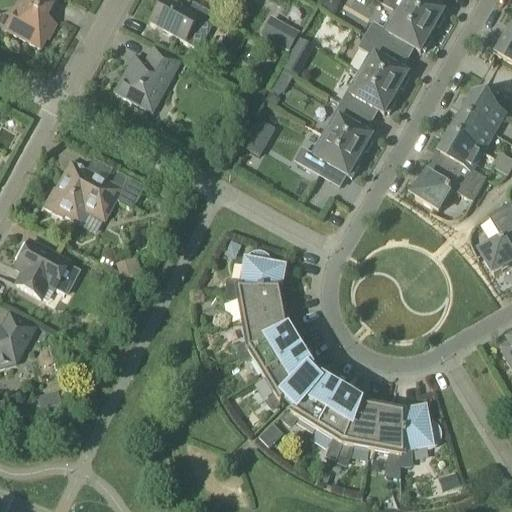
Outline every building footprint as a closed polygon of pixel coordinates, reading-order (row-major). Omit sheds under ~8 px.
[(47,42),(54,30),(43,24),(56,1),(54,0),(21,0),(3,33),(38,52),(45,41),(47,42)] [(404,10),(399,18),(430,36),(434,30),(437,32),(443,21),(440,19),(442,16),(416,2),(416,0),(402,0),(399,7),(404,10)] [(148,28),(182,46),(197,55),(212,27),(226,34),(230,27),(215,20),(191,7),(185,18),(161,5),(148,28)] [(372,28),(365,40),(387,53),(393,41),(419,56),(421,54),(424,55),(430,44),(427,43),(430,36),(399,18),(394,27),(389,24),(383,34),(372,28)] [(259,40),(288,57),(299,37),(270,21),(259,40)] [(368,72),(363,81),(395,99),(398,92),(401,94),(408,83),(405,81),(406,79),(380,64),(387,53),(365,40),(358,53),(368,59),(363,69),(368,72)] [(511,42),(508,40),(503,48),(500,46),(493,57),(511,68),(511,42)] [(152,100),(157,103),(177,67),(152,53),(140,75),(129,69),(114,96),(145,113),(152,100)] [(280,73),(295,82),(302,71),(287,62),(280,73)] [(353,86),(340,109),(351,115),(357,104),(383,119),(385,116),(388,118),(394,107),(391,105),(395,99),(363,81),(358,89),(353,86)] [(253,89),(246,100),(259,108),(266,96),(253,89)] [(268,97),(264,106),(274,111),(277,106),(275,101),(268,97)] [(458,118),(458,119),(493,139),(504,119),(469,99),(462,111),(466,113),(462,120),(458,118)] [(332,135),(327,143),(359,161),(362,155),(365,157),(372,146),(369,144),(370,141),(344,126),(351,115),(340,109),(327,131),(332,135)] [(455,132),(451,139),(482,157),(493,139),(458,119),(452,130),(455,132)] [(216,120),(190,128),(196,149),(222,141),(216,120)] [(443,145),(436,156),(485,184),(485,183),(471,175),(482,157),(451,139),(446,147),(443,145)] [(258,162),(265,150),(251,142),(244,154),(258,162)] [(359,161),(327,143),(323,152),(317,149),(311,159),(301,154),(294,166),(319,181),(326,169),(350,183),(358,169),(355,168),(359,161)] [(485,184),(436,156),(429,168),(419,183),(424,186),(414,203),(437,217),(450,194),(472,207),(485,184)] [(510,173),(511,169),(511,165),(499,158),(495,165),(510,173)] [(506,180),(510,173),(495,165),(491,171),(506,180)] [(116,177),(109,190),(70,168),(55,195),(53,193),(43,211),(61,221),(62,219),(76,226),(83,214),(102,225),(114,204),(130,214),(143,192),(116,177)] [(501,244),(479,257),(493,280),(510,270),(511,273),(511,211),(510,209),(488,222),(501,244)] [(52,295),(67,268),(28,247),(13,273),(21,278),(15,290),(39,303),(46,291),(52,295)] [(241,288),(226,288),(226,298),(275,298),(279,276),(268,274),(268,270),(267,267),(265,263),(262,261),(258,260),(255,260),(251,261),(248,263),(246,266),(244,269),(241,288)] [(121,282),(136,277),(139,277),(138,274),(135,263),(117,268),(121,282)] [(275,298),(226,298),(226,305),(236,305),(240,327),(286,319),(283,305),(277,306),(275,298)] [(0,371),(14,368),(33,333),(8,319),(0,334),(0,371)] [(235,353),(237,360),(283,342),(282,333),(288,332),(286,319),(240,327),(244,350),(235,353)] [(283,342),(237,360),(240,366),(249,362),(261,382),(301,358),(293,346),(288,350),(283,342)] [(511,345),(510,346),(511,349),(500,356),(511,374),(511,345)] [(301,358),(261,382),(273,401),(266,408),(271,414),(275,410),(303,385),(307,382),(307,381),(302,373),(308,370),(301,358)] [(303,385),(275,410),(280,416),(286,421),(311,393),(308,390),(303,385)] [(295,423),(315,435),(339,396),(327,389),(323,394),(316,390),(315,389),(311,393),(286,421),(282,425),(288,431),(295,423)] [(339,396),(315,435),(331,445),(324,463),(334,467),(354,413),(347,409),(350,403),(339,396)] [(36,414),(47,411),(43,399),(33,402),(36,414)] [(354,413),(334,467),(345,472),(352,453),(369,456),(378,411),(364,409),(363,415),(354,413)] [(378,411),(369,456),(392,460),(392,469),(399,469),(399,422),(390,420),(391,414),(378,411)] [(399,422),(399,469),(408,469),(408,456),(427,452),(431,451),(433,449),(436,446),(436,442),(436,439),(435,435),(433,432),(430,430),(426,429),(423,429),(421,418),(399,422)] [(268,444),(294,461),(304,446),(284,433),(281,438),(275,433),(268,444)] [(324,469),(318,484),(326,488),(332,472),(324,469)] [(454,477),(437,482),(442,497),(459,491),(454,477)]
